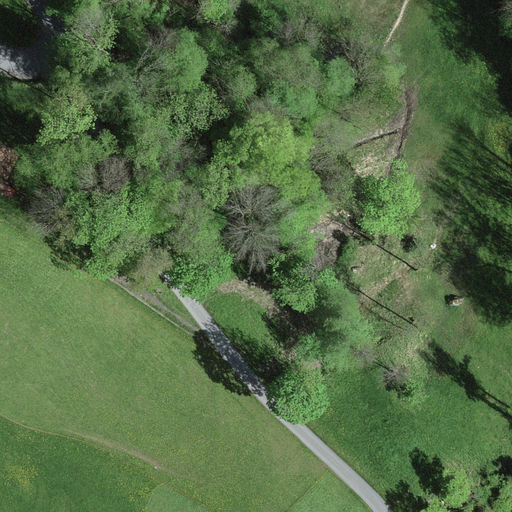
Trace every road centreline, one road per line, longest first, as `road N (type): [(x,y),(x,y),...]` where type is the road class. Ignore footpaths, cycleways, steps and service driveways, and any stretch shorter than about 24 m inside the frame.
road 1 (track): [(56,49),(89,108),(121,213),(227,350),(383,511)]
road 2 (unknown): [(89,108),(154,101),(229,78),(259,50),(279,0)]
